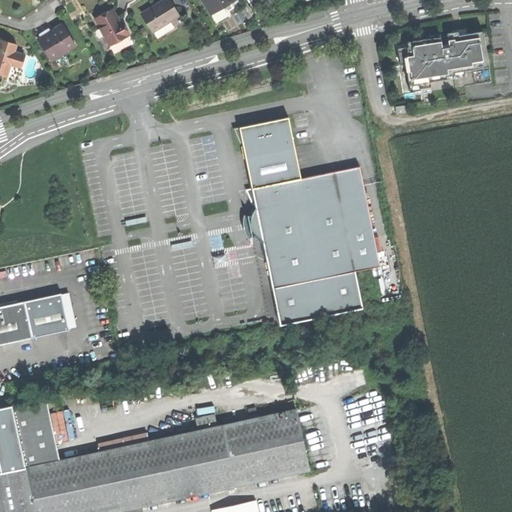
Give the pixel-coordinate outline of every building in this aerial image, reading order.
[(141,14),(152,32),(178,17),(167,0),(163,0),(156,5),(141,14)] [(200,0),(210,16),(235,0),(234,0),(200,0)] [(246,0),(252,9),(260,0),(246,0)] [(95,17),(109,45),(129,35),(121,21),(118,22),(115,15),(111,9),(95,17)] [(37,38),(50,59),(74,45),(61,23),(48,31),(37,38)] [(421,40),(410,42),(411,46),(404,47),(405,53),(401,54),(403,65),(407,64),(412,92),(422,91),(421,88),(432,86),(431,81),(435,81),(434,76),(452,73),(453,79),(457,78),(456,72),(473,69),(474,72),(491,69),(484,31),(469,34),(469,36),(457,38),(456,34),(442,37),(442,34),(430,36),(430,39),(421,40)] [(0,72),(4,74),(7,62),(21,65),(25,53),(14,50),(16,42),(0,38),(0,72)] [(396,107),(398,114),(411,112),(409,104),(396,107)] [(243,144),(252,189),(301,180),(289,118),(240,128),(243,144)] [(240,145),(243,144),(240,128),(234,129),(240,145)] [(301,180),(252,189),(256,205),(256,208),(267,260),(272,289),(373,269),(380,267),(360,168),(301,180)] [(253,206),(256,205),(252,189),(246,191),(253,206)] [(264,261),(267,260),(256,208),(254,208),(264,261)] [(124,220),(125,227),(149,222),(148,215),(124,220)] [(170,245),(172,252),(196,247),(195,240),(170,245)] [(382,275),(380,267),(373,269),(374,277),(382,275)] [(0,344),(33,337),(25,301),(0,306),(0,344)] [(197,434),(25,470),(33,511),(128,511),(309,474),(296,413),(234,426),(225,428),(216,430),(197,434)] [(194,422),(197,434),(216,430),(214,418),(194,422)] [(224,422),(225,428),(234,426),(233,420),(224,422)] [(0,474),(9,472),(3,441),(0,441),(0,474)] [(0,511),(33,511),(25,470),(24,469),(9,472),(0,474),(0,511)] [(210,509),(210,511),(261,511),(258,498),(210,509)]
